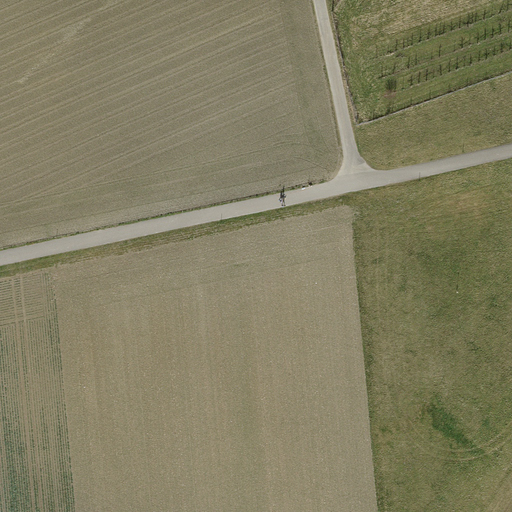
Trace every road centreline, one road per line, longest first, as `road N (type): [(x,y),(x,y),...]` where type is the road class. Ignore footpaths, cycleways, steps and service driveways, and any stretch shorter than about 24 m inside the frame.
road 1 (track): [(0,261),(511,153)]
road 2 (track): [(356,186),(319,0)]
